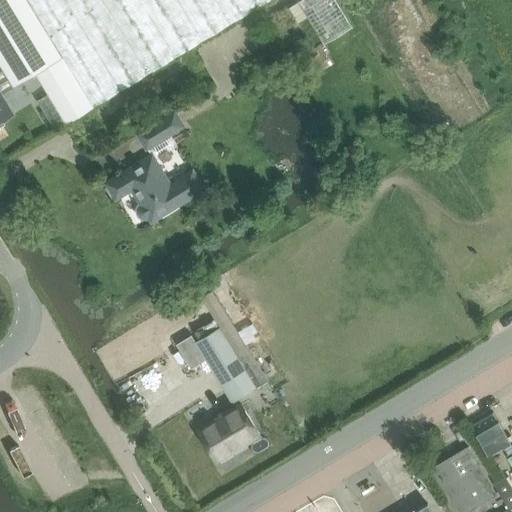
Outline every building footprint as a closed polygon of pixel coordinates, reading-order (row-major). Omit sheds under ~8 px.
[(56,129),(94,106),(29,0),(0,0),(0,60),(2,64),(15,85),(36,72),(49,93),(38,100),(56,129)] [(270,0),(29,0),(94,106),(270,0)] [(335,0),(301,0),(289,8),(319,60),(330,53),(325,45),(352,28),(335,0)] [(2,93),(15,85),(2,64),(0,65),(0,121),(14,113),(2,93)] [(147,148),(184,125),(175,110),(137,133),(147,148)] [(178,147),(170,135),(149,148),(156,159),(178,147)] [(152,220),(205,188),(193,169),(170,183),(153,154),(107,182),(117,198),(132,188),(141,201),(138,205),(136,208),(137,213),(139,216),(142,219),(147,219),(150,217),(152,220)] [(192,335),(177,344),(192,368),(208,358),(233,401),(256,387),(268,380),(251,351),(213,289),(202,296),(220,326),(195,341),(192,335)] [(218,460),(260,434),(241,403),(199,429),(218,460)] [(461,511),(462,511),(496,492),(469,446),(435,466),(461,511)] [(504,475),(494,482),(501,495),(509,508),(511,506),(511,487),(505,476),(504,475)] [(433,511),(428,503),(412,511),(433,511)]
